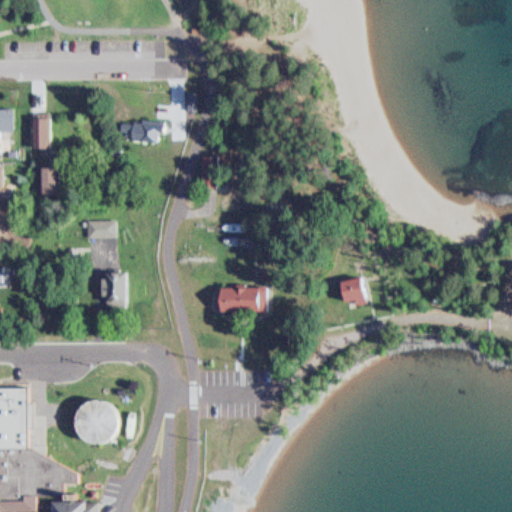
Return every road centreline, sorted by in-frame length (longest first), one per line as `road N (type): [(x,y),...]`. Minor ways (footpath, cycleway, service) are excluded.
road 1 (residential): [(172,380),(150,354),(0,351)]
road 2 (residential): [(0,67),(183,64)]
